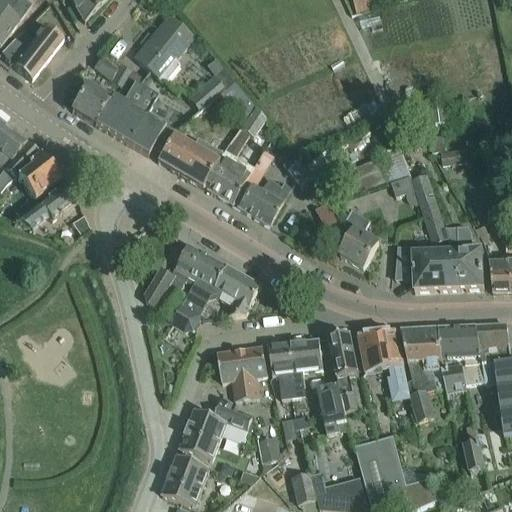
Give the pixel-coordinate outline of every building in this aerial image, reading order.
[(0,0),(0,27),(20,1),(19,0),(0,0)] [(68,0),(84,26),(107,3),(104,0),(68,0)] [(356,0),(353,1),(358,18),(374,13),(370,0),(356,0)] [(20,1),(0,27),(0,49),(31,9),(20,1)] [(152,41),(135,62),(158,82),(167,83),(177,70),(175,61),(192,41),(168,22),(168,23),(171,25),(155,44),(152,41)] [(13,42),(1,55),(14,67),(12,70),(31,84),(63,44),(44,29),(25,53),(13,42)] [(110,85),(117,73),(101,61),(93,71),(110,85)] [(121,91),(127,82),(131,76),(120,69),(117,73),(110,85),(119,90),(121,91)] [(199,89),(212,102),(224,90),(211,77),(199,89)] [(94,128),(148,160),(166,128),(147,118),(157,100),(127,82),(121,91),(113,100),(111,103),(94,128)] [(221,95),(245,125),(254,111),(232,86),(221,95)] [(71,114),(94,128),(111,103),(102,98),(86,88),(71,114)] [(181,112),(191,122),(212,102),(199,89),(182,106),(184,109),(181,112)] [(202,191),(231,209),(253,171),(235,160),(249,138),(252,141),(264,123),(254,111),(245,125),(240,132),(240,131),(222,158),(202,191)] [(0,169),(4,173),(0,177),(0,195),(5,189),(27,169),(40,156),(15,136),(0,124),(0,169)] [(157,165),(179,178),(195,151),(172,138),(168,146),(157,165)] [(195,151),(179,178),(202,191),(222,158),(199,144),(195,151)] [(442,156),(444,169),(468,166),(466,152),(442,156)] [(396,201),(415,194),(416,194),(413,185),(412,181),(402,153),(382,160),(396,201)] [(326,154),(304,171),(313,182),(335,165),(326,154)] [(231,209),(237,212),(269,231),(279,214),(292,190),(282,185),(280,189),(268,182),(261,194),(254,190),(273,160),(264,155),(254,172),(253,171),(231,209)] [(32,201),(15,214),(20,221),(38,207),(35,203),(61,183),(41,158),(40,156),(27,169),(29,172),(16,183),(32,201)] [(313,182),(304,171),(294,158),(282,168),(300,192),(313,182)] [(347,176),(341,168),(323,181),(329,189),(347,176)] [(427,180),(413,185),(416,194),(415,194),(429,236),(430,236),(435,250),(441,247),(449,244),(446,235),(427,180)] [(64,187),(38,207),(20,221),(15,224),(30,230),(47,217),(52,224),(77,205),(64,187)] [(506,188),(497,189),(500,209),(503,234),(511,234),(511,209),(509,193),(507,193),(506,188)] [(352,215),(346,225),(336,243),(347,249),(341,260),(364,273),(380,246),(363,236),(370,225),(352,215)] [(72,226),(81,239),(90,232),(84,218),(72,226)] [(457,234),(446,235),(449,244),(450,246),(457,243),(458,255),(461,294),(483,293),(482,273),(481,254),(474,255),(473,240),(470,233),(457,234)] [(412,242),(414,276),(415,296),(461,294),(458,255),(441,256),(441,247),(435,250),(430,236),(429,236),(412,242)] [(508,259),(508,258),(506,243),(490,244),(491,258),(487,257),(489,266),(491,277),(493,297),(511,296),(511,294),(509,265),(508,259)] [(171,327),(173,328),(189,299),(188,299),(181,295),(189,282),(196,286),(196,285),(214,294),(227,270),(190,249),(173,278),(161,272),(145,299),(147,307),(174,323),(171,327)] [(189,299),(173,328),(185,335),(194,334),(201,323),(200,319),(209,303),(218,301),(222,295),(238,304),(229,321),(246,319),(263,290),(227,270),(214,294),(196,285),(196,286),(188,299),(189,299)] [(181,295),(188,299),(196,286),(189,282),(181,295)] [(507,329),(440,332),(442,366),(465,364),(466,370),(463,370),(465,390),(485,387),(485,388),(497,386),(498,395),(499,401),(505,442),(511,440),(511,362),(511,363),(507,331),(507,329)] [(440,332),(402,334),(408,360),(414,384),(407,385),(410,399),(411,402),(412,401),(419,428),(434,425),(427,397),(436,395),(446,393),(447,399),(466,395),(465,390),(463,370),(466,370),(465,364),(442,366),(440,332)] [(363,376),(366,376),(390,371),(395,401),(410,399),(401,356),(396,334),(358,338),(363,376)] [(351,340),(328,343),(339,388),(345,417),(358,414),(350,380),(356,379),(351,340)] [(319,344),(289,347),(295,387),(290,387),(293,402),(306,401),(303,375),(323,373),(319,344)] [(282,378),(283,386),(280,386),(282,404),(293,402),(290,387),(295,387),(289,347),(269,350),(272,379),(282,378)] [(240,354),(218,357),(223,387),(235,385),(237,395),(234,395),(236,405),(248,403),(260,401),(257,382),(268,381),(266,371),(263,351),(240,354)] [(335,389),(316,391),(317,393),(328,440),(349,435),(345,417),(339,388),(335,389)] [(180,454),(199,461),(212,466),(222,440),(243,448),(253,422),(219,409),(214,421),(195,414),(180,454)] [(307,421),(294,423),(295,433),(309,430),(307,421)] [(470,446),(462,448),(469,477),(486,473),(475,429),(466,431),(470,446)] [(355,451),(371,511),(424,511),(440,505),(434,483),(407,490),(394,441),(355,451)] [(162,503),(181,510),(185,511),(194,511),(209,475),(177,463),(162,503)] [(220,475),(232,479),(234,470),(223,467),(220,475)] [(294,483),(300,508),(317,504),(311,479),(294,483)] [(368,511),(361,482),(339,488),(345,511),(368,511)]
